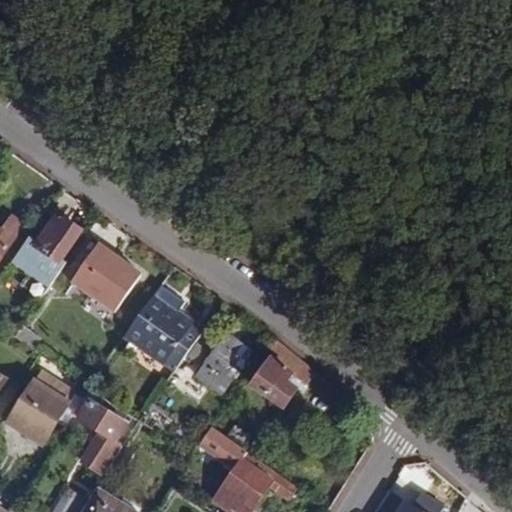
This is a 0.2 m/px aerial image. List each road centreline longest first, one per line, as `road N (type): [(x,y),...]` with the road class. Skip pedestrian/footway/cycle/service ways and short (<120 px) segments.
road 1 (residential): [(406,417),(0,123)]
road 2 (residential): [(511,507),(406,417)]
